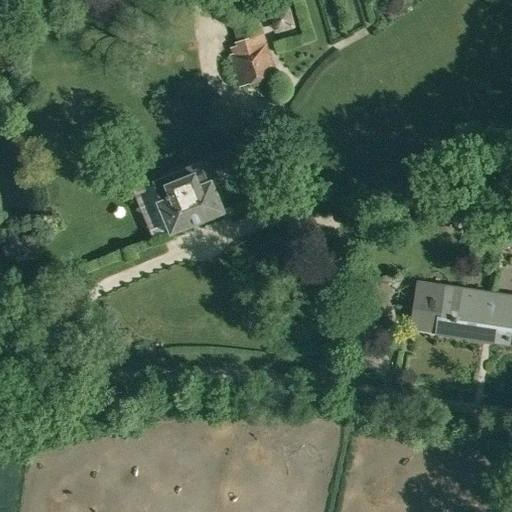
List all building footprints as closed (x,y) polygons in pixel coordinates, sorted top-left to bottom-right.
[(230,56),(238,87),(275,78),(265,36),(256,8),(255,8),(253,0),(220,0),(225,19),(234,17),(241,42),(236,44),(236,46),(230,48),(233,55),(230,56)] [(268,13),(275,35),(296,29),(290,6),(268,13)] [(158,203),(171,235),(223,214),(210,183),(208,184),(199,164),(153,183),(161,202),(158,203)] [(448,209),(456,229),(484,219),(477,199),(448,209)] [(511,222),(503,226),(508,241),(511,239),(511,222)] [(358,292),(373,320),(394,310),(379,281),(358,292)] [(436,334),(485,341),(492,294),(443,287),(444,286),(419,282),(412,327),(437,331),(436,334)] [(485,341),(511,345),(511,296),(492,294),(485,341)]
